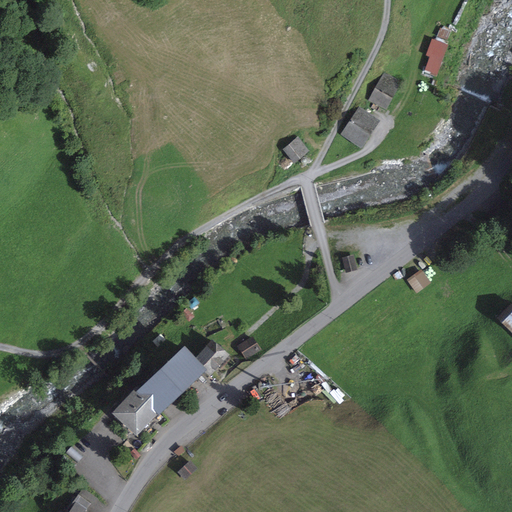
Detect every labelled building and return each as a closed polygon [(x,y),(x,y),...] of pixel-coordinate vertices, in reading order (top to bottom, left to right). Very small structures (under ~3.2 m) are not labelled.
[(452,45),(434,39),(428,57),(434,58),(430,70),(442,74),(452,45)] [(398,87),(383,79),(372,100),(387,108),(398,87)] [(379,121),(362,110),(345,136),(362,147),(379,121)] [(302,139),(287,151),(298,165),(313,153),(302,139)] [(511,211),(511,208),(503,199),(486,216),(496,227),(511,211)] [(357,256),(345,259),(349,272),(361,269),(357,256)] [(424,270),(410,280),(420,294),(434,283),(424,270)] [(511,307),(502,317),(511,327),(511,307)] [(258,338),(240,348),(247,360),(265,350),(258,338)] [(233,358),(216,341),(200,358),(212,371),(215,375),(233,358)] [(190,347),(119,414),(141,438),(212,371),(200,358),(190,347)] [(193,462),(181,474),(189,482),(201,470),(193,462)]
